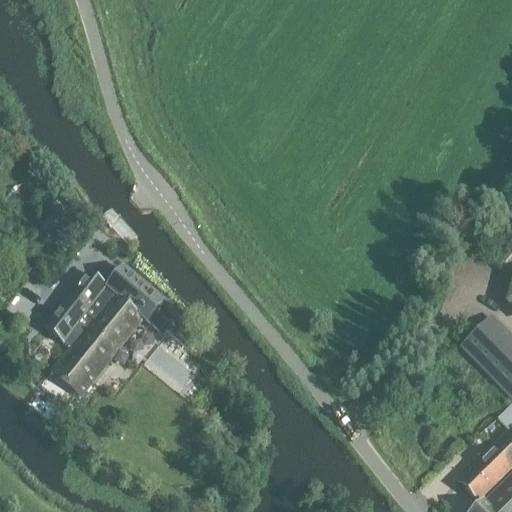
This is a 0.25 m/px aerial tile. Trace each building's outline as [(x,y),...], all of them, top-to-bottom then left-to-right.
[(50,376),(79,401),(142,322),(161,339),(170,328),(154,314),(162,306),(123,271),(106,290),(71,335),(78,341),(50,376)] [(71,335),(106,290),(87,274),(44,330),(63,345),(71,335)] [(511,343),(490,321),(461,349),(511,400),(511,343)] [(511,431),(511,429),(511,406),(499,418),(511,431)] [(478,504),(511,470),(511,438),(508,435),(459,485),(478,504)] [(511,511),(511,478),(478,511),(511,511)]
